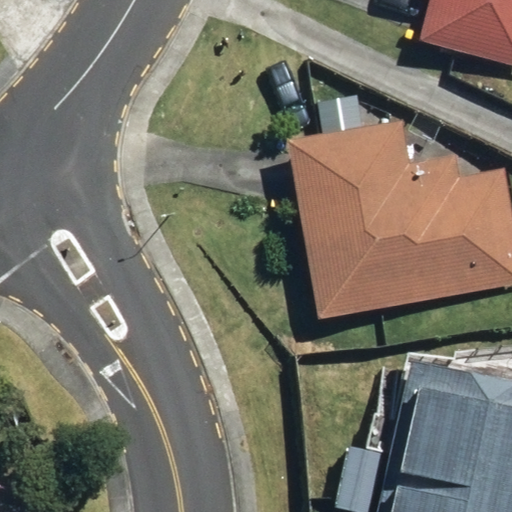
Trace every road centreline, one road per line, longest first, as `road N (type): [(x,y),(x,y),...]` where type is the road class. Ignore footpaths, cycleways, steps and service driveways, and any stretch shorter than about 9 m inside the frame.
road 1 (residential): [(12,156),(104,292),(162,422),(174,511)]
road 2 (residential): [(12,156),(131,0)]
